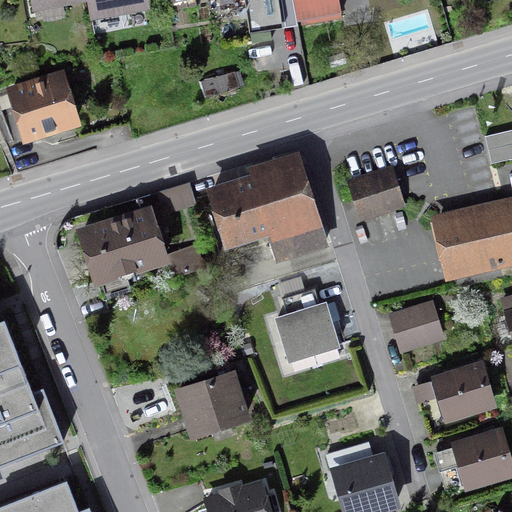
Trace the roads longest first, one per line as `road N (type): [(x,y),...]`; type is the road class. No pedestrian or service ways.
road 1 (primary): [(14,205),(511,55)]
road 2 (residential): [(130,511),(14,205)]
